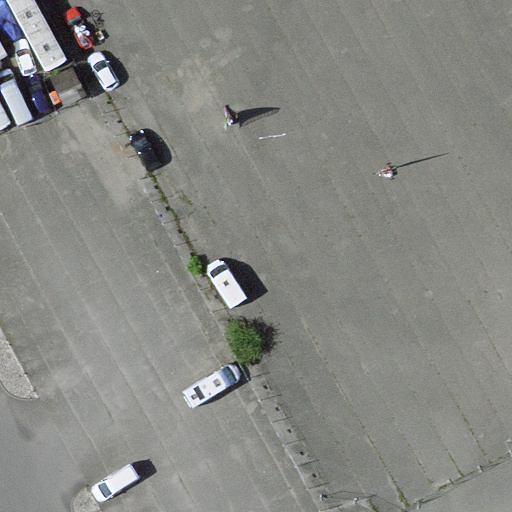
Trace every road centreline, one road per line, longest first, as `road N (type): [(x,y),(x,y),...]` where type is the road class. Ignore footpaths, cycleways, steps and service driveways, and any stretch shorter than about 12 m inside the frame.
road 1 (unknown): [(0,466),(144,395),(0,153)]
road 2 (unknown): [(144,395),(208,511)]
